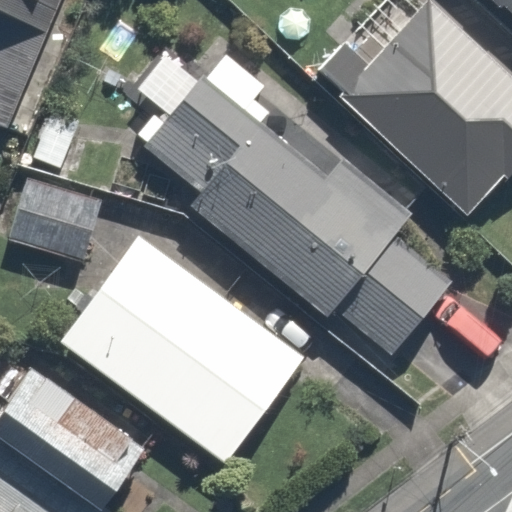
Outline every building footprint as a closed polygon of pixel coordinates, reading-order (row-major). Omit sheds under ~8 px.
[(0,0),(0,123),(18,131),(65,5),(51,0),(0,0)] [(419,0),(329,101),(452,212),(490,169),(499,178),(511,163),(511,80),(422,0),(419,0)] [(511,0),(488,0),(511,22),(511,0)] [(183,199),(367,369),(448,282),(389,228),(403,213),(302,119),(287,135),(248,99),(264,82),(214,35),(178,73),(155,52),(122,88),(145,109),(126,129),(191,190),(183,199)] [(29,110),(16,176),(64,185),(78,120),(29,110)] [(16,176),(2,173),(0,183),(0,244),(75,260),(89,190),(64,185),(16,176)] [(292,357),(126,233),(46,341),(212,465),(292,357)] [(23,355),(0,385),(0,511),(110,511),(98,502),(142,443),(23,355)]
